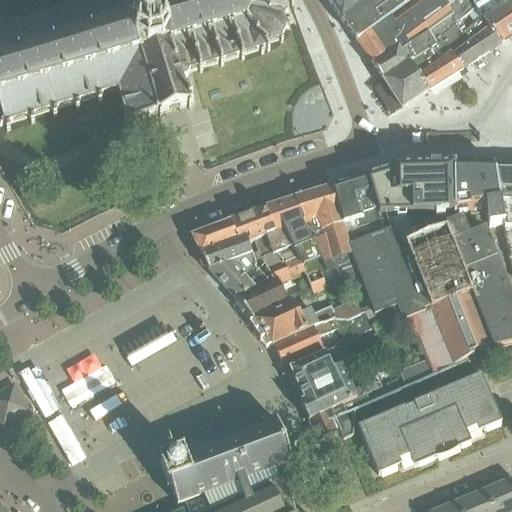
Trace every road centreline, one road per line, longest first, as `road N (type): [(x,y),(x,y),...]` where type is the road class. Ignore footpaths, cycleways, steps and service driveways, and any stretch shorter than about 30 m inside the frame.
road 1 (residential): [(35,294),(204,205),(359,142)]
road 2 (residential): [(309,0),(359,120),(359,142)]
road 3 (residential): [(379,511),(511,457)]
road 4 (residential): [(359,142),(488,127)]
